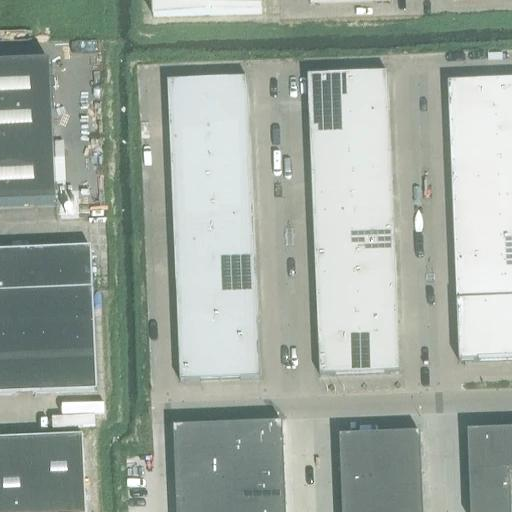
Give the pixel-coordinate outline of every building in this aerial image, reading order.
[(153,0),(154,19),(262,15),(261,0),(153,0)] [(0,208),(57,206),(51,65),(0,67),(0,208)] [(400,374),(388,75),(308,78),(320,377),(400,374)] [(260,380),(253,201),(248,80),(168,84),(181,383),(260,380)] [(511,81),(448,84),(450,124),(460,363),(511,361),(511,81)] [(0,396),(98,393),(91,249),(0,253),(0,396)] [(286,511),(283,424),(173,429),(176,511),(286,511)] [(511,430),(467,432),(470,511),(511,511),(510,473),(511,472),(511,430)] [(423,511),(421,445),(420,435),(382,436),(378,436),(340,438),(340,448),(342,511),(423,511)] [(86,511),(83,438),(0,441),(0,511),(86,511)]
